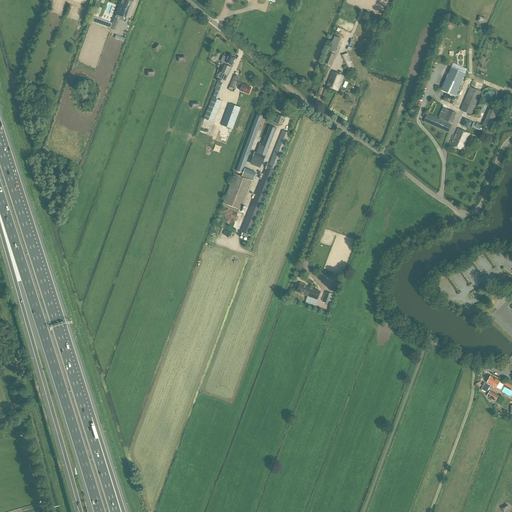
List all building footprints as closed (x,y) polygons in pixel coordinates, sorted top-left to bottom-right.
[(121,0),(117,13),(116,18),(125,21),(133,2),(128,0),(121,0)] [(479,17),(478,23),(485,26),(487,19),(479,17)] [(115,31),(119,21),(114,19),(110,29),(115,31)] [(341,38),(335,36),(329,49),(335,52),(341,38)] [(328,52),(323,63),(331,66),(336,55),(328,52)] [(348,53),(347,53),(343,55),(349,69),(354,66),(348,53)] [(220,72),(228,76),(232,68),(226,65),(227,63),(232,65),(236,57),(233,56),(233,55),(231,54),(231,55),(230,54),(228,58),(223,55),(221,62),(222,62),(221,64),(223,65),(220,72)] [(455,97),(466,73),(451,67),(441,90),(455,97)] [(329,81),(328,81),(326,86),(338,91),(344,76),(332,71),(329,79),(330,80),(329,81)] [(234,75),(229,87),(228,90),(234,92),(240,77),(234,75)] [(215,87),(217,88),(204,119),(207,120),(213,122),(222,101),(216,99),(224,79),(219,77),(215,87)] [(241,87),(240,90),(249,94),(251,88),(242,84),(239,83),(237,86),(241,87)] [(470,87),(460,110),(471,115),(481,91),(470,87)] [(89,97),(86,92),(80,95),(83,100),(89,97)] [(221,125),(233,129),(240,108),(229,104),(221,125)] [(452,124),(457,114),(443,107),(438,117),(452,124)] [(497,112),(490,109),(482,126),(490,129),(497,112)] [(428,114),(424,122),(448,133),(451,125),(428,114)] [(257,115),(236,171),(242,173),(261,121),(258,120),(259,115),(257,115)] [(277,119),(276,118),(273,125),(277,126),(278,124),(282,125),(285,117),(279,115),(277,119)] [(467,119),(463,122),(463,126),(467,128),(471,126),(471,121),(467,119)] [(256,152),(255,152),(250,163),(261,167),(261,166),(263,164),(266,156),(265,156),(268,149),(269,149),(276,128),(270,126),(262,146),(259,145),(256,152)] [(469,134),(458,129),(451,145),(462,150),(469,134)] [(268,163),(250,208),(241,232),(250,235),(290,134),(282,131),(270,164),(268,163)] [(256,173),(245,168),(242,176),(253,181),(256,173)] [(242,211),(253,181),(234,174),(223,203),(242,211)] [(297,292),(308,296),(306,302),(315,306),(320,292),(300,284),(297,292)] [(333,294),(326,292),(323,301),(328,303),(328,304),(329,304),(333,294)] [(487,396),(488,397),(491,399),(495,401),(499,395),(490,391),(489,391),(488,390),(490,385),(496,388),(500,381),(490,376),(486,384),(485,383),(481,389),(486,392),(487,392),(488,393),(487,396)]
